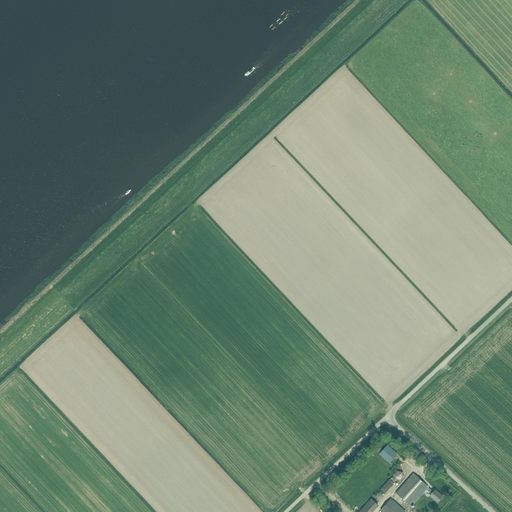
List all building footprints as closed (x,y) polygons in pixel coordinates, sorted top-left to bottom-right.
[(389,462),(396,454),(387,446),(381,454),(389,462)] [(428,487),(428,486),(413,473),(396,493),(411,506),(426,489),(431,494),(430,495),(437,502),(443,496),(435,489),(433,492),(428,487)] [(390,479),(380,489),(385,494),(394,483),(390,479)] [(371,498),(358,511),(372,511),(378,505),(371,498)] [(381,510),(383,511),(404,511),(405,511),(391,499),(381,510)]
